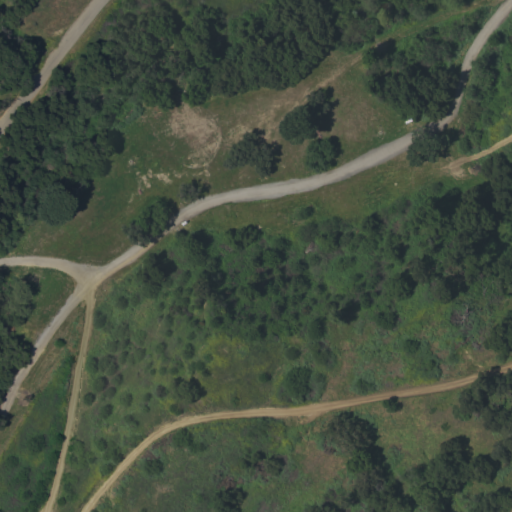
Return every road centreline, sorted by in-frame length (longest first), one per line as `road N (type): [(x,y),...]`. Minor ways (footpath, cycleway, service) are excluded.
road 1 (track): [(511,363),(409,393),(179,426),(125,465),(89,511),(59,470),(91,377),(97,314),(89,283)]
road 2 (residential): [(0,136),(104,0)]
